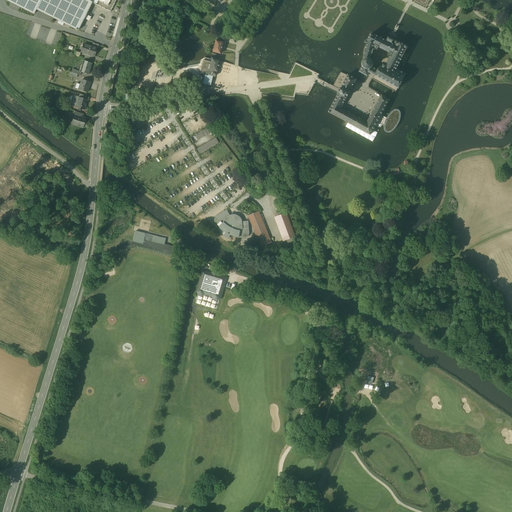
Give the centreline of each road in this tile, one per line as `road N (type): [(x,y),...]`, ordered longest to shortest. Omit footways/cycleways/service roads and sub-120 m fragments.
road 1 (secondary): [(93,187),(78,279),(18,472)]
road 2 (secondary): [(128,0),(105,85),(93,187)]
road 3 (residential): [(18,472),(194,511)]
road 4 (track): [(297,430),(351,450),(399,502),(419,511)]
road 5 (residential): [(93,187),(0,111)]
